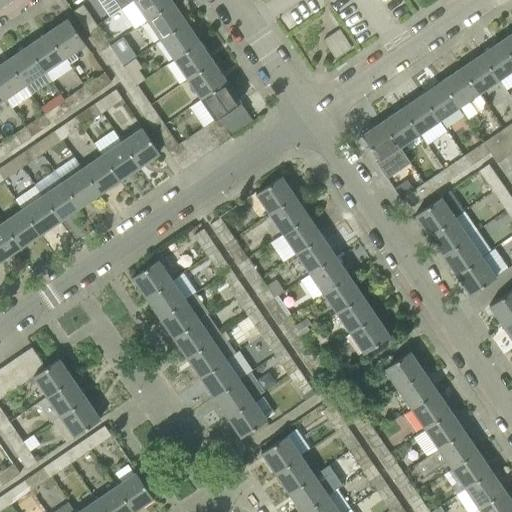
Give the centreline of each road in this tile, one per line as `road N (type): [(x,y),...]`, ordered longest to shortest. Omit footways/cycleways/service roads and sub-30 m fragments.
road 1 (residential): [(0,330),(313,116)]
road 2 (residential): [(511,408),(313,116)]
road 3 (residential): [(313,116),(485,0)]
road 4 (residential): [(313,116),(233,0)]
